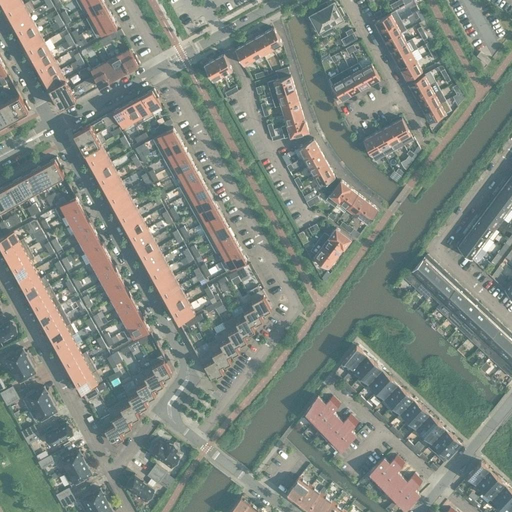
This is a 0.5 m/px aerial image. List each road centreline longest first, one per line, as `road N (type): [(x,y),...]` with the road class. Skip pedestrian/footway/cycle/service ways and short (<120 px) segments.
road 1 (residential): [(163,65),(295,309),(196,440)]
road 2 (residential): [(166,408),(188,370),(54,128)]
road 3 (residential): [(0,265),(111,471)]
road 4 (residential): [(511,147),(435,247),(511,320)]
road 5 (residential): [(219,34),(310,215)]
road 6 (residential): [(348,0),(426,140)]
road 7 (residential): [(329,381),(441,486)]
road 8 (tertiary): [(163,65),(54,128)]
